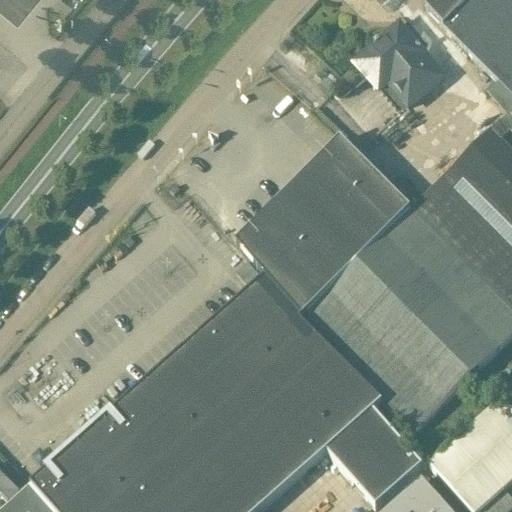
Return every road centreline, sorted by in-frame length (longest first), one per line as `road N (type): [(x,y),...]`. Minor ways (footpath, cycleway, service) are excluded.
road 1 (unclassified): [(0,339),(294,0)]
road 2 (secondary): [(0,233),(193,0)]
road 3 (unclassified): [(117,0),(0,142)]
